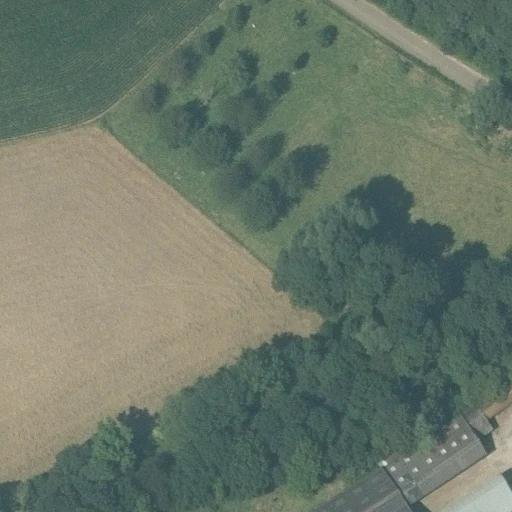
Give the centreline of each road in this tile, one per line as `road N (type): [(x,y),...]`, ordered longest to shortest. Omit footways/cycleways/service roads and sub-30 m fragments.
road 1 (track): [(511,350),(382,416),(242,443),(112,511)]
road 2 (tertiary): [(511,105),(347,0)]
